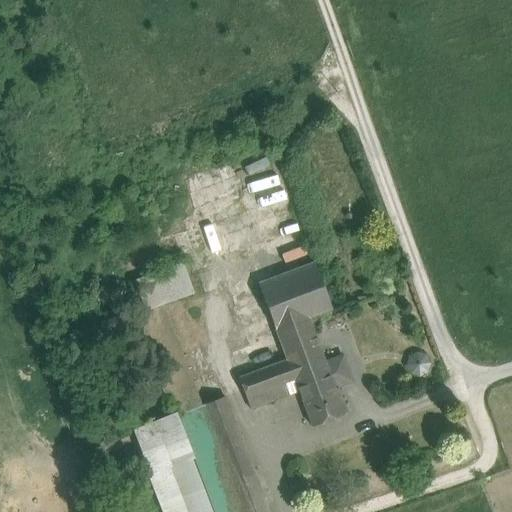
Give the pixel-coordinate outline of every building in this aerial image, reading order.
[(313,262),(257,283),(285,359),(238,377),(250,408),(297,391),(291,374),(324,362),(307,318),(331,309),(313,262)] [(183,271),(136,287),(143,309),(144,309),(162,303),(191,293),(183,271)] [(200,405),(162,303),(144,309),(143,309),(134,312),(173,416),(182,412),(182,411),(200,405)] [(324,362),(291,374),(297,391),(311,426),(343,414),(343,413),(346,412),(340,396),(337,397),(333,387),(351,380),(341,356),(324,362)] [(200,405),(182,411),(182,412),(213,493),(231,486),(217,447),(206,417),(228,409),(223,396),(200,405)] [(228,409),(206,417),(217,447),(239,439),(228,409)] [(239,439),(217,447),(231,486),(254,477),(239,439)] [(205,511),(185,460),(153,472),(168,511),(205,511)] [(231,486),(213,493),(220,511),(267,511),(254,477),(231,486)]
